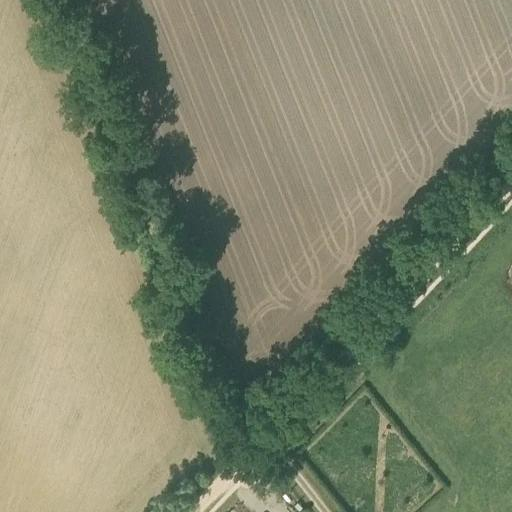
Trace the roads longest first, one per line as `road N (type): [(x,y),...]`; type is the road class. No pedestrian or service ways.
road 1 (track): [(243,457),(66,0)]
road 2 (track): [(243,457),(511,190)]
